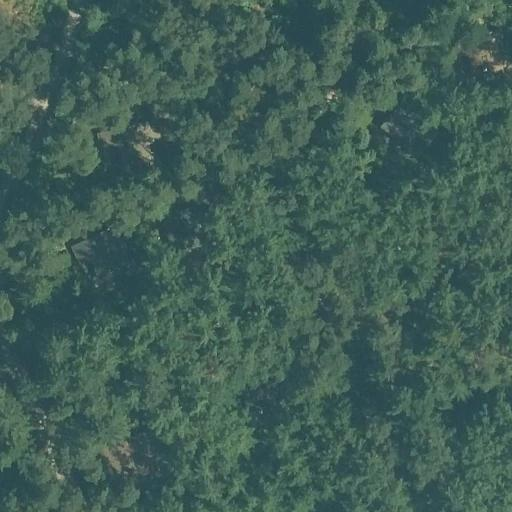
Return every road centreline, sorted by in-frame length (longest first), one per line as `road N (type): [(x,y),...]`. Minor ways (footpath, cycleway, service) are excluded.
road 1 (track): [(0,208),(81,0)]
road 2 (track): [(82,511),(0,339)]
